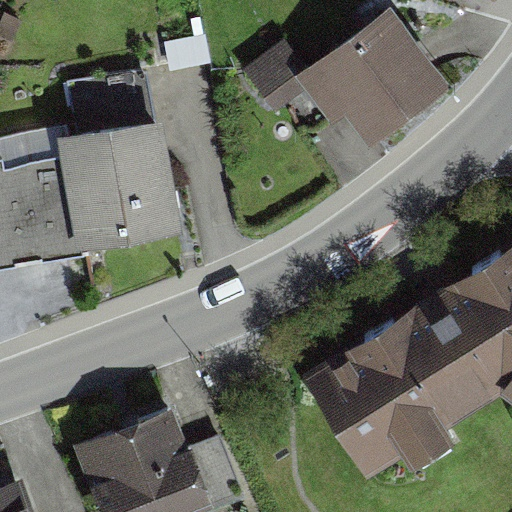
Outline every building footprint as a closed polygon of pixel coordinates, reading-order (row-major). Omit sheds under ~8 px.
[(440,81),(383,4),(300,66),(286,47),(240,81),(267,117),(300,92),(323,122),(336,113),(358,142),(440,81)] [(0,262),(179,227),(155,111),(0,142),(0,262)] [(511,243),(292,373),(360,477),(497,388),(511,399),(511,243)] [(174,400),(67,440),(94,511),(174,511),(212,498),(174,400)] [(33,511),(20,473),(0,479),(0,511),(33,511)]
